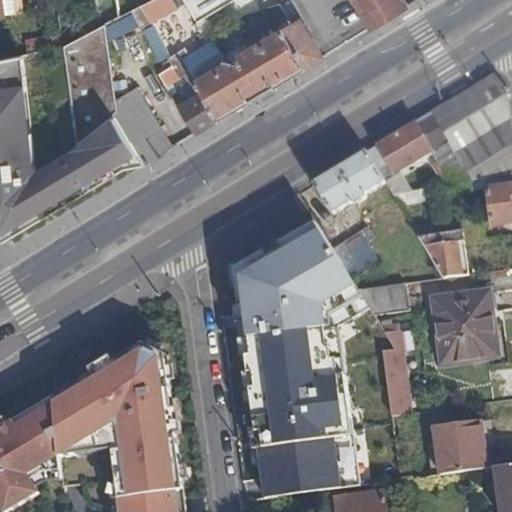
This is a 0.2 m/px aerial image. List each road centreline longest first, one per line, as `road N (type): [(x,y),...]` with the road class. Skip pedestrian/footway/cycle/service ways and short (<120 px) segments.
road 1 (primary): [(468,0),(0,291)]
road 2 (primary): [(189,228),(511,29)]
road 3 (residential): [(189,228),(228,511)]
road 4 (primary): [(0,346),(189,228)]
